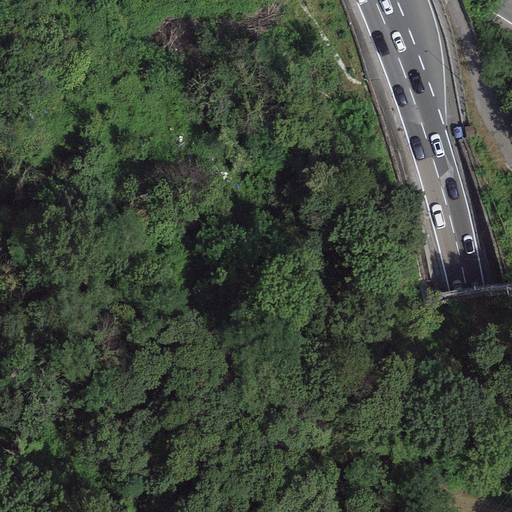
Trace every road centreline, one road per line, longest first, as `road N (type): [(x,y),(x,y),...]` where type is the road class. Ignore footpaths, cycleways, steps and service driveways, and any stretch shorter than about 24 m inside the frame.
road 1 (motorway): [(482,511),(466,295),(410,90)]
road 2 (unclassified): [(511,139),(486,98),(452,0)]
